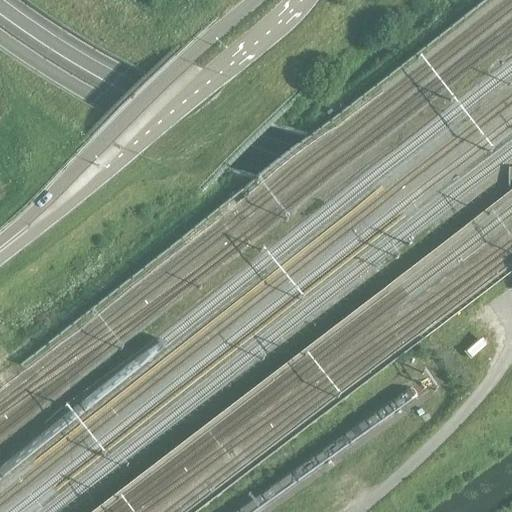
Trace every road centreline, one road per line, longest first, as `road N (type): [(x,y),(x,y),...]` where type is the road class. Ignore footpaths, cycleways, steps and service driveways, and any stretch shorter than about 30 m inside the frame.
road 1 (secondary): [(0,253),(36,232),(300,0)]
road 2 (secondary): [(255,0),(185,59),(0,247)]
